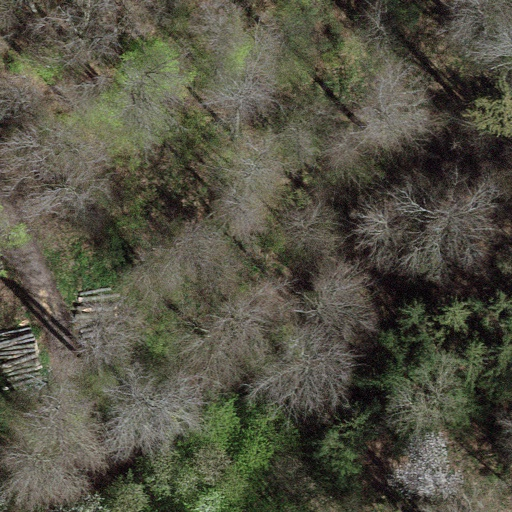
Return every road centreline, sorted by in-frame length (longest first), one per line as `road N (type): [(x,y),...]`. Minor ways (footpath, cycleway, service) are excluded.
road 1 (track): [(511,153),(370,244),(71,511)]
road 2 (track): [(0,98),(511,100)]
road 3 (track): [(77,504),(76,382),(0,163)]
